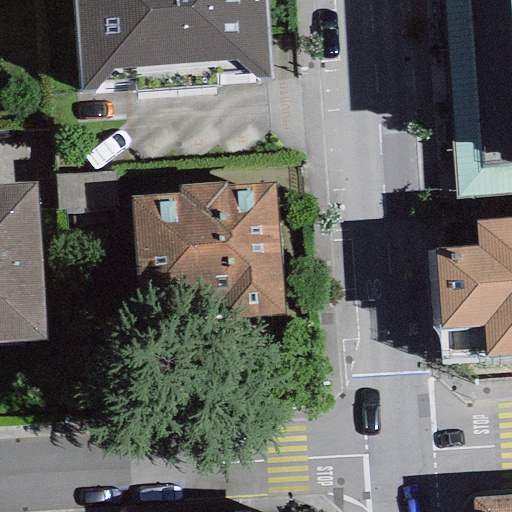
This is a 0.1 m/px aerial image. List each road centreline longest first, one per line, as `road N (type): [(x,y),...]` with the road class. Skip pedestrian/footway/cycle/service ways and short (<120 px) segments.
road 1 (residential): [(392,445),(360,0)]
road 2 (residential): [(392,445),(0,462)]
road 3 (residential): [(511,438),(392,445)]
